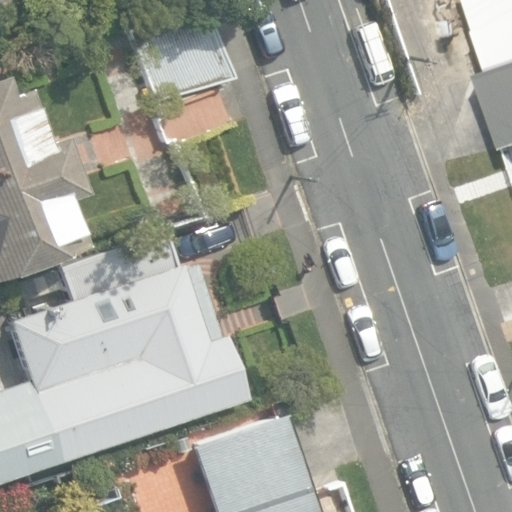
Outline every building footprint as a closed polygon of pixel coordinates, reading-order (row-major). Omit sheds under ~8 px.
[(0,0),(0,9),(26,0),(0,0)] [(153,0),(99,19),(131,112),(228,79),(200,0),(153,0)] [(482,77),(509,153),(511,152),(511,25),(481,37),(494,72),(482,77)] [(0,265),(72,244),(65,221),(58,224),(48,197),(64,191),(43,133),(33,137),(13,84),(0,88),(0,265)] [(0,386),(0,476),(233,396),(187,262),(172,267),(158,224),(53,261),(64,293),(1,314),(23,378),(0,386)] [(316,511),(283,413),(184,447),(205,511),(316,511)]
